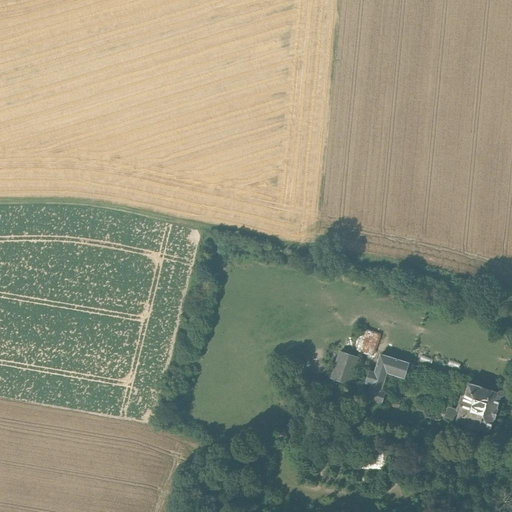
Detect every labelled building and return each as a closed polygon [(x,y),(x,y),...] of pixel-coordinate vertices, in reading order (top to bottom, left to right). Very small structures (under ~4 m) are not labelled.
[(359,340),(357,350),(376,354),(378,343),(365,341),(359,340)] [(330,379),(351,386),(360,358),(339,351),(330,379)] [(386,392),(382,391),(385,382),(394,385),(396,379),(387,376),(388,374),(405,380),(410,363),(380,353),(374,372),(370,370),(365,385),(370,386),(366,399),(382,405),(398,410),(401,401),(385,397),(386,392)] [(446,412),(418,404),(415,415),(440,422),(441,417),(456,421),(456,422),(466,425),(465,427),(480,431),(480,430),(490,433),(494,420),(495,420),(498,420),(501,411),(498,410),(499,409),(498,409),(501,397),(503,397),(504,396),(505,395),(505,394),(505,393),(504,392),(503,391),(501,390),(500,391),(499,392),(468,383),(468,384),(467,383),(468,378),(455,374),(454,378),(448,375),(447,380),(452,381),(450,388),(465,393),(464,397),(461,396),(457,410),(448,407),(446,412)] [(386,447),(370,447),(370,455),(361,455),(361,469),(386,469),(386,447)]
